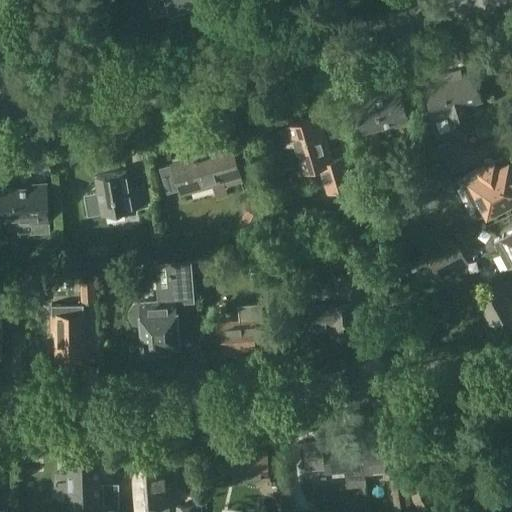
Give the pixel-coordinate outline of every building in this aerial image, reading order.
[(151,0),(155,12),(170,7),(171,11),(173,18),(202,9),(198,0),(151,0)] [(452,72),(423,81),(433,114),(449,109),(452,119),(468,114),(465,104),(481,100),(474,73),(454,79),(452,72)] [(387,95),(356,104),(364,130),(395,121),(396,124),(409,120),(399,88),(386,92),(387,95)] [(300,171),(316,167),(324,194),(349,187),(341,159),(331,162),(318,116),(287,126),(288,128),(278,131),(283,147),(292,144),(300,171)] [(459,139),(430,150),(435,161),(463,151),(459,139)] [(181,193),(211,184),(215,197),(227,194),(224,184),(241,180),(230,142),(206,148),(207,153),(173,163),(181,193)] [(494,161),(460,178),(479,216),(511,199),(511,168),(509,162),(498,167),(494,161)] [(439,162),(399,183),(411,206),(451,185),(439,162)] [(96,176),(103,213),(146,205),(143,185),(129,188),(126,171),(96,176)] [(0,218),(31,217),(31,222),(49,221),(47,183),(34,184),(34,187),(0,189),(0,218)] [(357,197),(337,203),(341,215),(360,210),(357,197)] [(245,209),(238,221),(255,230),(262,218),(245,209)] [(343,230),(346,260),(368,258),(365,228),(343,230)] [(511,265),(511,230),(503,236),(494,241),(508,268),(511,265)] [(458,243),(430,258),(439,276),(467,261),(458,243)] [(252,271),(266,269),(264,248),(250,249),(252,271)] [(214,254),(192,256),(193,273),(215,272),(214,254)] [(171,273),(169,273),(170,276),(171,276),(172,287),(192,286),(190,260),(170,262),(171,273)] [(341,274),(342,290),(343,302),(330,303),(330,305),(309,307),(310,323),(332,321),(333,334),(359,332),(357,313),(360,312),(358,288),(357,273),(341,274)] [(10,306),(21,306),(22,279),(10,278),(10,306)] [(81,282),(82,302),(94,301),(93,282),(81,282)] [(511,307),(511,308),(500,287),(479,299),(492,324),(511,313),(511,307)] [(179,342),(176,299),(140,302),(138,302),(137,303),(135,304),(134,305),(133,306),(132,308),(131,309),(131,311),(131,313),(131,315),(131,317),(132,318),(134,320),(135,321),(136,322),(138,322),(140,323),(142,323),(143,337),(141,337),(142,342),(143,342),(144,350),(180,347),(179,342)] [(56,330),(56,355),(84,354),(83,314),(51,314),(52,330),(56,330)] [(268,348),(265,318),(217,322),(218,336),(222,336),(223,352),(268,348)] [(360,435),(360,439),(365,471),(389,469),(386,433),(360,435)] [(365,471),(360,439),(341,441),(340,437),(325,438),(325,440),(305,442),(307,467),(327,466),(328,467),(333,467),(333,475),(346,474),(347,486),(366,484),(365,471)] [(245,448),(225,450),(228,478),(269,475),(266,451),(245,452),(245,448)] [(172,487),(165,488),(163,465),(159,465),(159,456),(134,458),(136,492),(138,508),(158,506),(158,511),(169,511),(168,505),(174,505),(172,487)] [(104,486),(98,486),(97,457),(69,457),(69,472),(55,472),(56,488),(67,488),(67,505),(89,505),(89,508),(104,508),(104,505),(104,486)] [(406,473),(416,504),(421,511),(433,511),(444,505),(436,493),(429,495),(422,469),(406,473)] [(391,477),(394,498),(396,511),(408,509),(406,496),(402,475),(391,477)]
